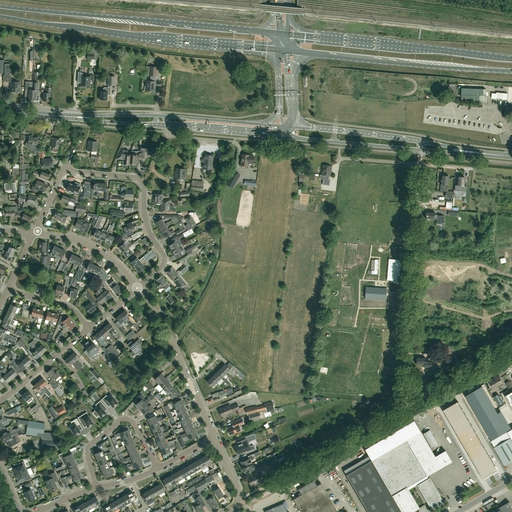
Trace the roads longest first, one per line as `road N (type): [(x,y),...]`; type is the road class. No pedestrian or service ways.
road 1 (primary): [(0,16),(278,49)]
road 2 (track): [(511,346),(291,472),(283,484)]
road 3 (primary): [(260,31),(0,6)]
road 4 (tertiary): [(285,137),(489,154)]
road 5 (residential): [(136,287),(164,260),(146,224),(142,183),(62,170)]
road 6 (tertiary): [(489,154),(290,126)]
road 7 (primary): [(313,53),(511,71)]
road 8 (primary): [(511,59),(320,37)]
road 9 (residential): [(157,468),(134,424),(122,419),(87,448),(96,487)]
road 10 (residential): [(136,287),(91,247),(33,233)]
